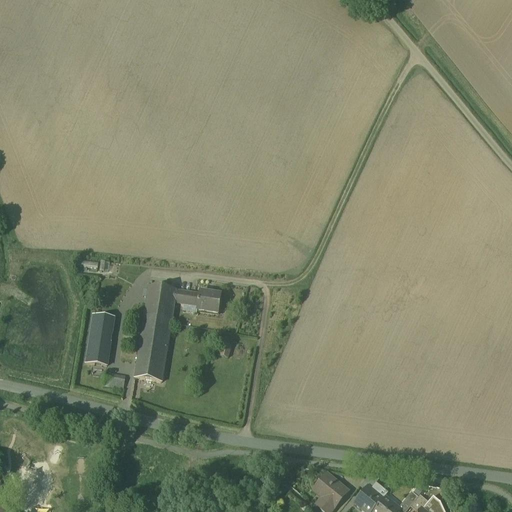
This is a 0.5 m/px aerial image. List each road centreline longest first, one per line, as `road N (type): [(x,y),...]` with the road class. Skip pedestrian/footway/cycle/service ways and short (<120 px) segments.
road 1 (residential): [(0,384),(243,442),(511,480)]
road 2 (unclassified): [(372,0),(511,166)]
